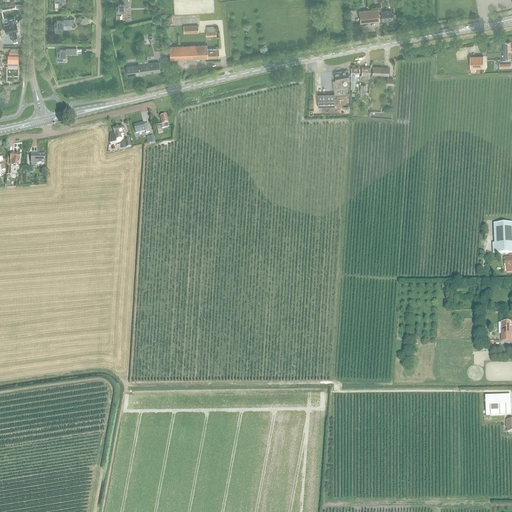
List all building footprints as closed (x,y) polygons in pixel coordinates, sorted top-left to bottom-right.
[(116,14),(116,20),(120,20),(120,14),(121,14),(121,10),(125,10),(124,7),(128,7),(127,0),(120,0),(121,3),(118,3),(118,6),(116,6),(116,14)] [(381,8),(377,9),(378,20),(382,20),(393,19),(392,10),(381,11),(381,8)] [(378,20),(377,9),(359,11),(360,23),(379,21),(378,20)] [(18,31),(16,23),(15,23),(14,18),(8,20),(9,24),(4,26),(6,34),(10,33),(10,35),(10,38),(17,37),(16,31),(18,31)] [(56,22),(54,22),(54,30),(60,30),(60,27),(63,27),(63,25),(74,25),(73,19),(61,19),(61,20),(56,20),(56,22)] [(184,26),(184,33),(198,32),(198,25),(184,26)] [(510,42),(503,43),(503,58),(511,58),(510,42)] [(206,44),(170,46),(170,60),(218,57),(218,49),(207,49),(206,44)] [(59,51),(57,51),(57,59),(63,59),(63,56),(66,56),(66,54),(76,54),(76,48),(64,48),(64,49),(59,49),(59,51)] [(7,61),(8,61),(8,65),(18,65),(18,55),(17,55),(18,52),(11,52),(10,55),(8,55),(8,58),(7,61)] [(482,56),(478,56),(470,56),(470,68),(483,68),(482,56)] [(148,63),(126,66),(127,76),(160,71),(159,62),(148,63)] [(359,68),(351,67),(351,73),(350,73),(350,76),(355,76),(359,76),(359,73),(359,68)] [(362,67),(362,73),(362,76),(366,76),(366,78),(369,78),(370,73),(370,68),(362,67)] [(373,73),(379,74),(379,75),(388,76),(388,68),(373,67),(373,73)] [(349,78),(348,71),(342,72),(342,71),(334,72),(336,81),(349,78)] [(334,94),(317,95),(318,107),(335,106),(334,94)] [(77,121),(96,116),(95,112),(76,118),(77,121)] [(156,125),(158,134),(163,133),(162,129),(169,127),(166,115),(160,117),(162,124),(156,125)] [(148,124),(144,125),(143,123),(139,124),(134,126),(136,134),(145,131),(146,134),(150,132),(148,124)] [(124,134),(122,126),(117,127),(118,128),(117,128),(116,127),(113,128),(114,134),(111,135),(110,143),(116,142),(116,141),(122,139),(121,135),(124,134)] [(11,153),(10,162),(11,162),(10,165),(18,166),(19,161),(20,161),(20,154),(11,153)] [(44,155),(31,154),(31,164),(44,164),(44,155)] [(509,259),(504,259),(504,266),(507,266),(507,272),(511,271),(511,223),(494,224),(495,255),(509,254),(509,259)] [(511,323),(501,323),(502,342),(511,342),(511,323)] [(510,395),(485,396),(486,416),(511,415),(510,395)]
